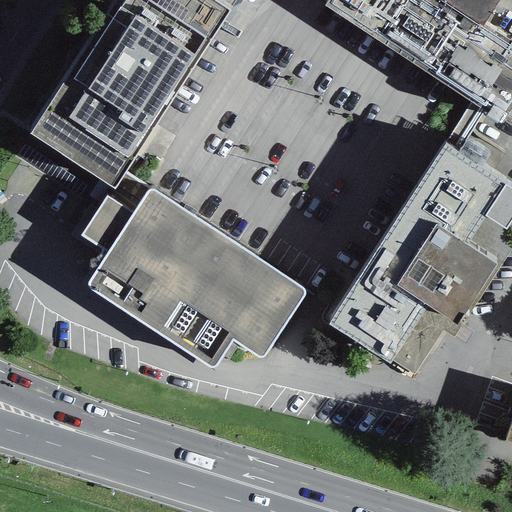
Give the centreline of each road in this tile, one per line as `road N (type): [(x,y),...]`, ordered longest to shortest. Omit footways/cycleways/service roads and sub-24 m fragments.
road 1 (trunk): [(394,511),(13,388)]
road 2 (trunk): [(0,428),(275,511)]
